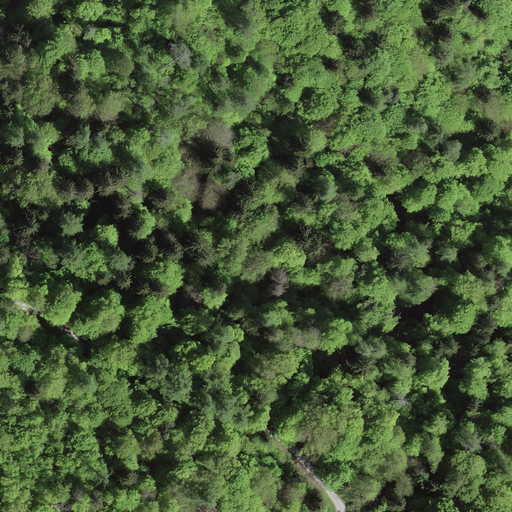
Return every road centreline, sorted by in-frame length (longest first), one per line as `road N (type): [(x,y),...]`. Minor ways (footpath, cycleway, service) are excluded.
road 1 (track): [(0,304),(18,302),(132,377),(276,436),(327,486),(340,511)]
road 2 (track): [(511,260),(496,247),(434,233),(322,165),(304,140),(300,90),(244,0)]
